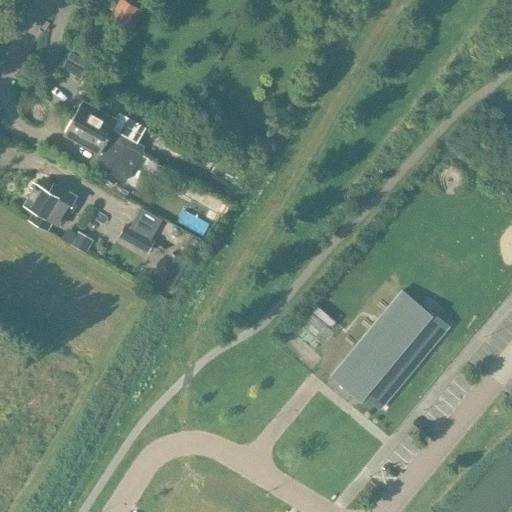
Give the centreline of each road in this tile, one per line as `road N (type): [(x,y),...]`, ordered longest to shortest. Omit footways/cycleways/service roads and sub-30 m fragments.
road 1 (residential): [(327,511),(190,443),(149,459),(113,511)]
road 2 (residential): [(377,511),(511,354)]
